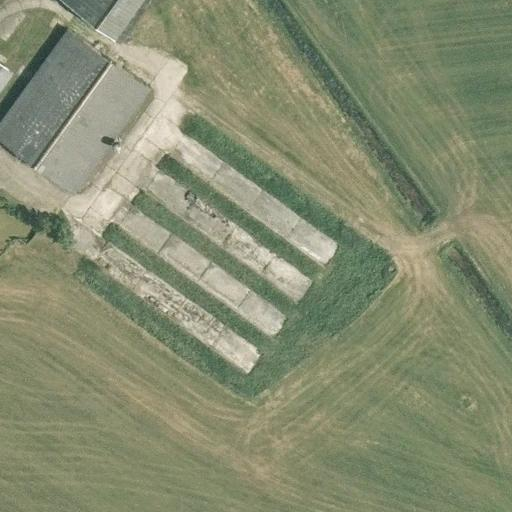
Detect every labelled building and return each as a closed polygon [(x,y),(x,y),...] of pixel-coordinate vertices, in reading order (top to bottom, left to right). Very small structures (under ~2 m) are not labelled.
[(73,0),(102,18),(112,0),(73,0)] [(112,0),(100,19),(124,36),(148,0),(112,0)] [(13,15),(3,23),(11,32),(21,24),(13,15)] [(0,138),(74,192),(149,88),(67,29),(0,122),(0,138)] [(0,88),(12,72),(0,62),(0,88)]
